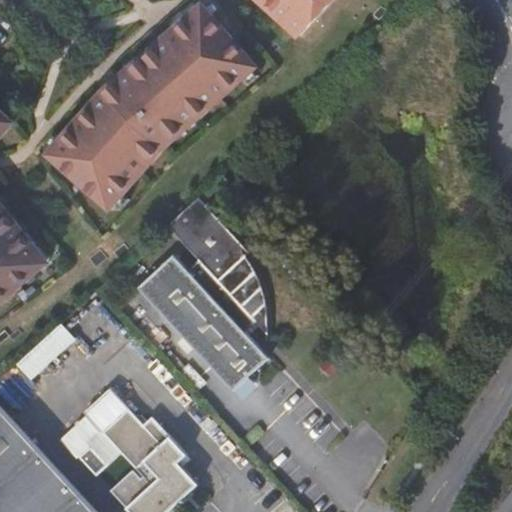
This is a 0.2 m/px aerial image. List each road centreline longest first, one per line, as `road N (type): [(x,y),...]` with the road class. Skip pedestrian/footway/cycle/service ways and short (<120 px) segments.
road 1 (unknown): [(227,511),(183,410),(124,361),(89,363),(61,377),(31,413)]
road 2 (tertiary): [(511,370),(425,511)]
